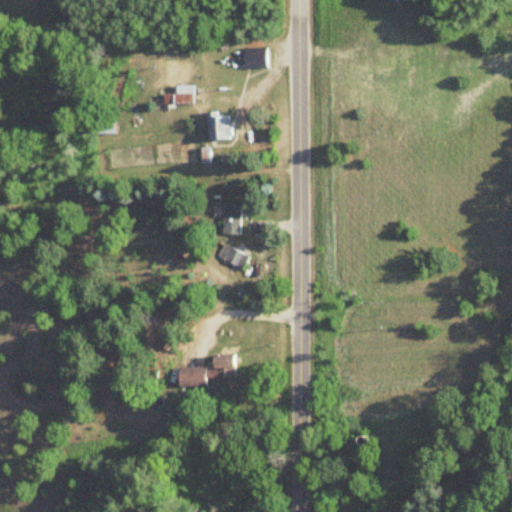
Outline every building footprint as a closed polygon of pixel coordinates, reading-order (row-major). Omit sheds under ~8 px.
[(269,47),(245,47),(245,68),(269,68),(269,47)] [(196,104),(196,86),(179,86),(180,95),(167,95),(167,105),(196,104)] [(231,114),(212,114),(212,140),(231,140),(231,114)] [(223,235),(242,235),(242,206),(223,206),(223,235)] [(254,278),(262,263),(225,245),(218,259),(254,278)] [(209,379),(237,379),(236,369),(243,369),(243,355),(214,356),(215,367),(180,367),(180,387),(209,387),(209,379)]
